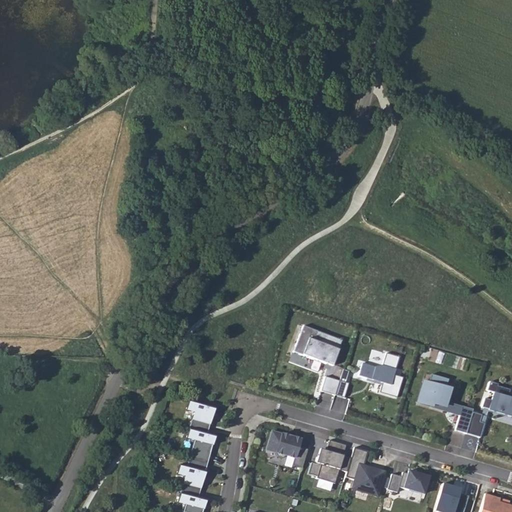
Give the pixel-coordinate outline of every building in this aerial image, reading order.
[(340,340),(299,328),(292,355),(332,367),(332,364),(340,340)] [(361,364),(358,376),(382,383),(379,393),(396,398),(402,378),(393,375),(398,357),(385,354),(380,369),(361,364)] [(423,381),(417,402),(430,406),(431,403),(443,407),(444,402),(448,388),(445,387),(448,379),(430,374),(427,383),(423,381)] [(335,396),(339,381),(325,377),(321,391),(335,396)] [(491,401),(484,399),(481,407),(488,409),(488,410),(511,417),(511,416),(511,387),(511,388),(510,391),(497,387),(497,385),(489,382),(486,391),(493,393),(491,401)] [(193,412),(189,429),(207,434),(214,408),(188,400),(185,410),(193,412)] [(431,403),(430,406),(459,414),(461,407),(444,402),(443,407),(431,403)] [(459,414),(454,431),(465,434),(472,410),(461,407),(459,414)] [(194,441),(189,457),(207,462),(215,436),(207,434),(189,429),(186,439),(194,441)] [(290,437),(271,431),(266,450),(275,453),(277,457),(282,458),(286,456),(294,458),(292,465),(302,468),(307,450),(298,447),(300,440),(293,438),(292,440),(289,439),(290,437)] [(346,472),(350,459),(342,457),(346,446),(329,441),(326,452),(324,451),(322,459),(316,457),(315,464),(311,463),(308,474),(316,477),(316,479),(334,484),(338,470),(346,472)] [(346,472),(344,477),(354,480),(352,489),(377,496),(384,472),(363,466),(367,452),(353,448),(350,459),(346,472)] [(184,476),(182,484),(200,489),(207,462),(189,457),(187,466),(179,464),(177,474),(184,476)] [(401,477),(391,474),(386,490),(397,493),(398,487),(423,495),(428,477),(407,471),(407,474),(402,473),(401,477)] [(185,505),(183,511),(201,511),(205,499),(197,498),(200,489),(182,484),(177,503),(185,505)] [(441,484),(433,511),(434,511),(446,511),(447,511),(463,511),(468,497),(458,494),(460,490),(441,484)] [(367,499),(368,494),(352,489),(350,494),(367,499)] [(479,511),(511,511),(511,506),(499,502),(500,499),(484,494),(479,511)]
